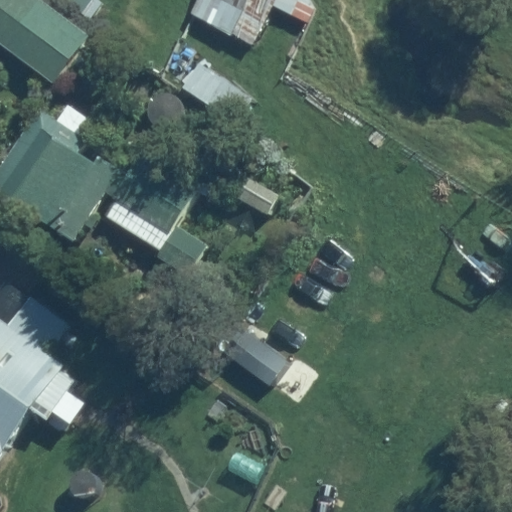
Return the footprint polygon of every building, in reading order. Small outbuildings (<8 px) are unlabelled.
[(102,38),(50,0),(0,0),(0,44),(63,91),(102,38)] [(205,0),(197,15),(258,47),(283,0),(205,0)] [(206,64),(190,88),(246,126),(262,102),(206,64)] [(67,121),(46,108),(0,181),(0,190),(81,241),(131,161),(92,137),(103,119),(77,103),(67,121)] [(212,205),(147,161),(110,215),(209,281),(231,249),(198,226),(212,205)] [(289,194),(257,177),(243,201),(275,219),(289,194)] [(333,314),(296,273),(274,294),(310,334),(333,314)] [(0,483),(46,417),(75,437),(99,403),(83,392),(92,378),(59,355),(79,326),(14,282),(0,302),(0,483)]
